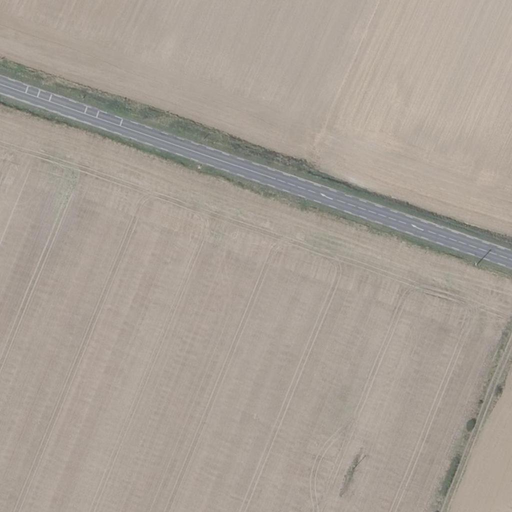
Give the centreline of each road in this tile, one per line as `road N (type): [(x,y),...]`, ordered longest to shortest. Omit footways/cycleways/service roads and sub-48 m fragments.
road 1 (primary): [(511,261),(0,84)]
road 2 (track): [(511,350),(445,511)]
